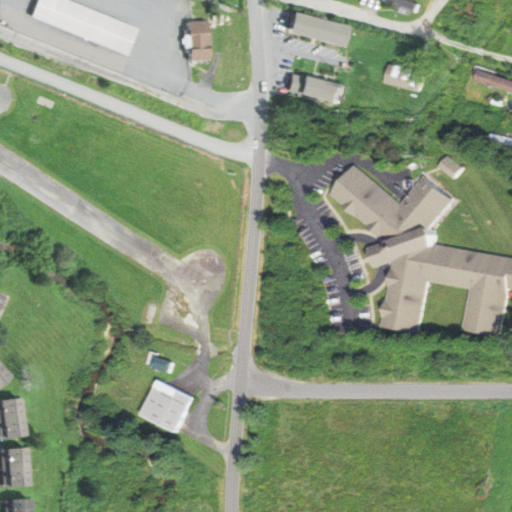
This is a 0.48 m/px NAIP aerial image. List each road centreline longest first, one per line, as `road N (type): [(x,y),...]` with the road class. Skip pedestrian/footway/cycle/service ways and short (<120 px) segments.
road 1 (tertiary): [(256,0),(261,162),(232,511)]
road 2 (residential): [(241,382),(511,391)]
road 3 (residential): [(451,43),(296,0)]
road 4 (residential): [(317,5),(438,2),(420,32)]
